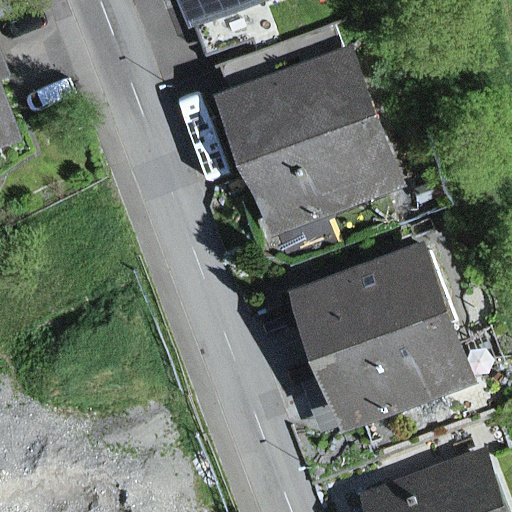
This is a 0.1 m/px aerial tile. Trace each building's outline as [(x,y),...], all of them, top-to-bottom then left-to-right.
[(199,0),(207,20),(261,0),(199,0)] [(0,55),(0,164),(23,156),(0,90),(0,76),(7,74),(0,55)] [(351,61),(241,102),(284,219),(395,178),(351,61)] [(471,385),(426,260),(313,301),(359,426),(471,385)] [(509,511),(490,454),(372,494),(378,511),(509,511)]
